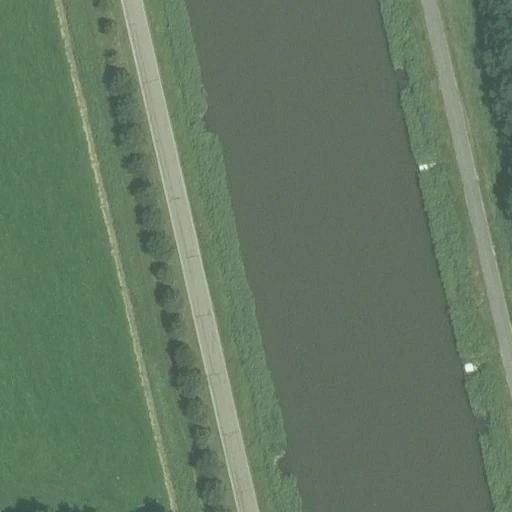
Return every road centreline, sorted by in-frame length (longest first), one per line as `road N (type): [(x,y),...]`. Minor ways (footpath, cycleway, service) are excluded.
road 1 (unclassified): [(247,511),(131,0)]
road 2 (unclassified): [(511,373),(427,0)]
